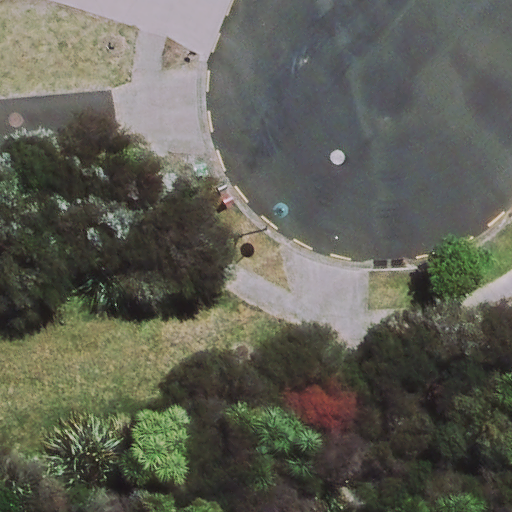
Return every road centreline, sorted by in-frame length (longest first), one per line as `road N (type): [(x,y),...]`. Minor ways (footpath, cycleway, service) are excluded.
road 1 (track): [(394,132),(316,327),(326,409),(355,462),(400,473)]
road 2 (residential): [(394,132),(502,0)]
